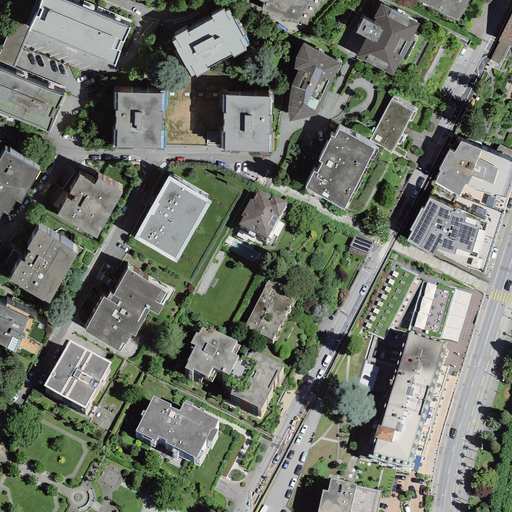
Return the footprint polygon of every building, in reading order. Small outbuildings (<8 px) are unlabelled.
[(35,0),(26,24),(30,26),(29,27),(115,62),(130,24),(70,0),(35,0)] [(258,0),(259,1),(264,3),(261,10),(268,12),(267,16),(299,26),(300,23),(307,25),(309,17),(312,18),(314,9),(317,10),(320,2),(323,3),(324,0),(258,0)] [(365,0),(347,0),(344,6),(358,13),(365,0)] [(416,0),(457,21),(467,0),(416,0)] [(382,6),(380,4),(373,18),(376,19),(373,24),(363,19),(356,33),(365,38),(356,57),(393,76),(400,62),(405,64),(418,39),(413,36),(419,24),(383,5),(382,6)] [(511,9),(499,41),(507,45),(511,46),(511,9)] [(224,10),(211,16),(213,19),(188,32),(187,30),(174,37),(176,40),(172,42),(191,77),(195,75),(197,78),(209,71),(207,68),(232,55),(233,58),(246,51),(245,48),(248,46),(244,37),(247,36),(237,18),(234,19),(229,10),(225,12),(224,10)] [(498,64),(507,45),(499,41),(490,59),(498,64)] [(340,64),(302,42),(296,58),(294,68),(298,70),(291,86),(287,110),(289,122),(316,116),(340,64)] [(0,109),(48,129),(63,92),(0,66),(0,109)] [(165,94),(118,93),(118,92),(114,92),(114,110),(116,110),(115,129),(113,129),(113,149),(117,149),(117,148),(159,149),(163,150),(164,131),(162,131),(162,112),(165,112),(165,94)] [(273,95),(268,95),(268,97),(226,96),(226,94),(223,94),(222,113),(223,113),(223,132),(221,132),(221,152),(225,152),(225,151),(267,152),(267,153),(271,154),(271,134),(269,134),(270,122),(274,122),(274,115),(273,114),(273,95)] [(392,99),(376,129),(373,128),(371,132),(373,133),(369,141),(391,153),(397,143),(400,144),(403,137),(401,135),(409,119),(412,120),(416,113),(413,112),(414,111),(397,102),(398,99),(393,97),(392,99)] [(378,150),(338,130),(334,138),(331,136),(319,161),(323,163),(317,174),(313,172),(305,189),(344,209),(353,193),(355,193),(372,160),(373,160),(378,150)] [(458,196),(465,184),(475,189),(474,190),(491,195),(491,196),(495,197),(496,196),(505,197),(511,175),(511,162),(461,141),(454,153),(449,150),(438,170),(440,171),(434,183),(458,196)] [(39,170),(4,151),(0,158),(0,217),(3,212),(7,215),(15,201),(20,203),(39,170)] [(94,185),(79,176),(69,193),(74,196),(72,201),(67,199),(57,216),(97,239),(122,193),(98,179),(94,185)] [(212,201),(169,177),(133,238),(176,263),(212,201)] [(271,196),(258,189),(252,200),(250,199),(241,215),(243,216),(239,224),(267,239),(286,202),(272,194),(271,196)] [(454,210),(429,198),(423,210),(422,207),(409,230),(412,232),(407,241),(432,256),(437,248),(454,254),(457,249),(471,253),(479,228),(463,223),(466,215),(460,212),(461,211),(457,209),(457,210),(454,209),(454,210)] [(74,250),(38,230),(27,249),(30,251),(23,262),(20,261),(8,281),(43,301),(44,300),(49,304),(78,254),(73,251),(74,250)] [(374,242),(355,234),(349,246),(350,246),(347,252),(366,260),(374,242)] [(395,330),(421,281),(415,278),(417,275),(397,265),(363,330),(383,340),(390,327),(395,330)] [(103,298),(84,332),(120,352),(131,334),(135,336),(149,310),(157,315),(163,305),(162,305),(169,293),(127,270),(113,295),(110,293),(106,300),(103,298)] [(422,281),(408,330),(441,339),(455,288),(438,283),(437,286),(422,281)] [(286,292),(266,282),(264,286),(265,286),(246,324),(247,324),(245,328),(272,341),(275,335),(276,336),(279,332),(277,331),(280,324),(282,325),(286,317),(284,316),(287,311),(289,312),(290,309),(288,308),(290,305),(291,306),(294,300),(284,296),(286,292)] [(0,345),(15,352),(16,349),(19,351),(20,348),(36,356),(42,345),(45,347),(54,329),(46,325),(46,326),(35,321),(36,318),(7,304),(5,308),(0,305),(0,345)] [(214,329),(210,327),(208,330),(201,327),(198,333),(196,332),(190,343),(195,345),(187,361),(188,361),(184,368),(192,372),(193,369),(205,376),(204,378),(212,383),(219,370),(229,375),(224,384),(232,388),(229,394),(261,409),(272,387),(271,387),(277,374),(279,375),(283,366),(248,349),(245,356),(242,355),(240,359),(237,357),(238,356),(235,354),(240,345),(236,343),(237,341),(214,329)] [(447,344),(408,333),(380,426),(377,426),(374,437),(377,438),(371,458),(412,470),(416,455),(422,457),(449,368),(441,365),(447,344)] [(111,363),(70,339),(44,386),(85,409),(111,363)] [(373,389),(379,366),(365,362),(359,385),(373,389)] [(171,416),(153,407),(145,422),(142,421),(140,425),(143,427),(135,441),(156,452),(158,448),(166,452),(165,453),(196,470),(197,468),(199,470),(204,461),(201,460),(206,451),(211,454),(218,442),(214,440),(218,434),(203,426),(205,424),(200,422),(199,424),(191,420),(193,418),(186,414),(185,416),(184,416),(179,424),(169,418),(171,416)] [(356,484),(330,478),(327,491),(322,490),(317,511),(376,511),(381,491),(356,486),(356,484)]
